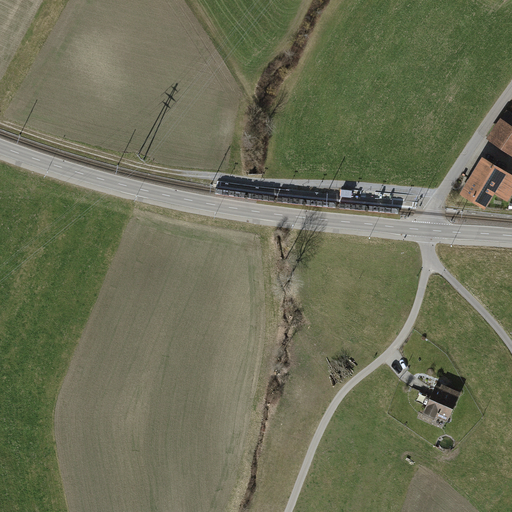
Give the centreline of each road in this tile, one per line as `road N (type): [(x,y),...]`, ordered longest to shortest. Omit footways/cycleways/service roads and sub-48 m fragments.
road 1 (track): [(442,193),(165,170),(0,120)]
road 2 (secondary): [(429,230),(213,204),(0,146)]
road 3 (unclassified): [(288,511),(335,402),(405,332),(428,256)]
road 4 (residential): [(511,91),(447,184),(429,230)]
road 5 (unclassified): [(511,346),(428,256)]
